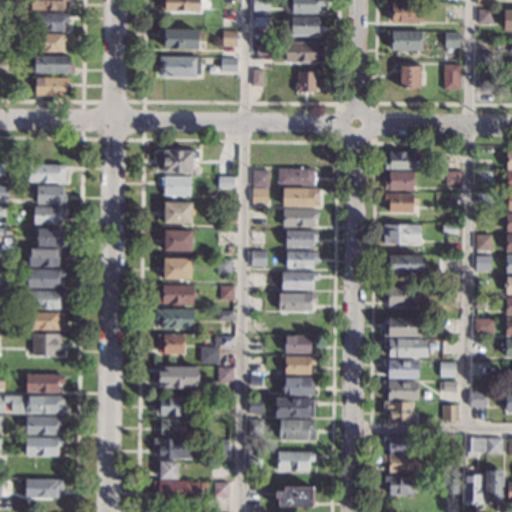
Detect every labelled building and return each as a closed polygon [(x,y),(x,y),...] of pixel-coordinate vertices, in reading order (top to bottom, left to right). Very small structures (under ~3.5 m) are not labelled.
[(67,0),(67,1),(62,1),(62,9),(28,9),(28,0),(67,0)] [(198,0),(198,11),(159,10),(159,0),(198,0)] [(268,0),(268,13),(252,13),(252,0),(268,0)] [(321,0),(321,5),(315,5),(315,13),(285,12),(285,1),(291,1),(291,0),(321,0)] [(422,22),(390,21),(391,10),(386,10),(386,3),(423,4),(422,22)] [(492,24),(476,24),(477,10),(492,10),(492,24)] [(511,30),(503,30),(503,10),(511,10),(511,30)] [(66,21),(61,21),(61,31),(29,31),(29,12),(66,13),(66,21)] [(316,17),(315,34),(290,34),(290,33),(286,33),(286,28),(290,28),(290,16),(316,17)] [(267,17),(267,25),(251,25),(251,17),(267,17)] [(197,48),(162,48),(162,38),(159,38),(159,29),(197,30),(197,48)] [(234,46),(220,46),(220,31),(234,31),(234,46)] [(420,50),(390,49),(390,39),(386,39),(386,31),(420,32),(420,50)] [(458,48),(444,47),(444,32),(459,33),(458,48)] [(66,42),(60,42),(60,51),(29,50),(29,34),(66,34),(66,42)] [(314,43),(320,43),(320,61),(315,60),(315,63),(283,63),(283,42),(314,42),(314,43)] [(270,54),(255,54),(255,43),(270,43),(270,54)] [(490,62),(477,62),(477,52),(491,52),(490,62)] [(67,64),(71,64),(71,72),(32,71),(32,55),(67,55),(67,64)] [(198,74),(193,74),(193,77),(157,76),(158,56),(198,57),(198,74)] [(234,71),(218,70),(219,57),(234,57),(234,71)] [(418,63),(418,66),(420,66),(420,88),(398,88),(399,65),(412,66),(412,63),(418,63)] [(458,89),(441,89),(442,64),(458,64),(458,89)] [(261,86),(250,85),(250,70),(261,70),(261,86)] [(314,92),(293,91),(293,83),(295,83),(295,71),(314,71),(314,92)] [(491,88),(475,88),(475,73),(491,73),(491,88)] [(66,78),(66,81),(69,82),(69,87),(67,87),(66,95),(32,94),(33,77),(66,78)] [(331,165),(302,164),(302,146),(331,147),(331,165)] [(197,157),(191,157),(191,173),(157,172),(157,151),(197,152),(197,157)] [(418,170),(383,169),(383,161),(387,161),(387,151),(419,152),(418,170)] [(490,169),(475,169),(475,159),(490,160),(490,169)] [(64,182),(27,181),(28,164),(64,165),(64,182)] [(312,186),(297,186),(297,184),(276,184),(276,169),(312,170),(312,186)] [(267,187),(251,186),(251,170),(252,170),(267,170),(267,187)] [(412,190),(383,189),(383,180),(388,180),(388,171),(413,172),(412,190)] [(459,184),(444,184),(444,172),(459,172),(459,184)] [(491,181),(476,180),(476,172),(491,172),(491,181)] [(232,177),(232,188),(217,187),(217,176),(232,177)] [(189,195),(162,195),(163,185),(160,185),(160,177),(189,177),(189,195)] [(0,199),(8,199),(8,186),(0,185),(0,199)] [(61,194),(65,194),(65,204),(35,203),(35,186),(62,187),(61,194)] [(264,202),(250,202),(250,188),(265,189),(264,202)] [(319,197),(316,197),(316,206),(282,205),(282,202),(278,202),(278,196),(281,196),(281,189),(319,189),(319,197)] [(490,202),(476,202),(476,192),(490,193),(490,202)] [(411,197),(417,197),(417,205),(412,205),(411,212),(388,212),(389,202),(382,202),(382,194),(411,195),(411,197)] [(191,209),(194,209),(194,216),(190,215),(190,222),(161,222),(161,202),(191,202),(191,209)] [(65,216),(59,216),(59,224),(32,223),(32,207),(65,207),(65,216)] [(265,219),(249,218),(250,208),(265,209),(265,219)] [(232,223),(216,223),(217,209),(232,209),(232,223)] [(317,217),(311,217),(311,226),(281,226),(281,210),(318,211),(317,217)] [(488,224),(473,224),(474,214),(488,215),(488,224)] [(419,244),(381,243),(382,224),(419,225),(419,244)] [(456,234),(441,234),(441,225),(456,226),(456,234)] [(64,247),(35,246),(36,229),(64,229),(64,247)] [(190,236),(193,236),(193,242),(190,242),(190,251),(162,250),(162,230),(190,230),(190,236)] [(316,237),(311,237),(311,248),(284,247),(284,231),(316,231),(316,237)] [(490,251),(474,250),(475,235),(490,236),(490,251)] [(63,266),(27,266),(27,249),(63,250),(63,266)] [(264,267),(249,266),(249,251),(265,252),(264,267)] [(317,264),(311,264),(311,267),(285,268),(284,252),(317,251),(317,264)] [(420,273),(383,272),(383,255),(420,256),(420,273)] [(489,278),(474,278),(474,257),(489,257),(489,278)] [(190,264),(193,264),(193,271),(190,271),(190,279),(162,279),(162,272),(159,272),(160,266),(162,266),(162,258),(190,258),(190,264)] [(454,272),(438,271),(438,258),(454,258),(454,272)] [(230,274),(215,273),(215,259),(230,259),(230,274)] [(64,280),(57,280),(57,288),(26,288),(26,270),(64,271),(64,280)] [(316,279),(311,279),(311,291),(280,290),(280,271),(316,272),(316,279)] [(511,293),(504,293),(504,285),(502,285),(502,281),(505,281),(506,277),(511,277),(511,293)] [(191,292),(195,292),(195,297),(191,297),(191,304),(156,304),(156,285),(191,285),(191,292)] [(231,300),(218,299),(219,286),(231,287),(231,300)] [(415,287),(414,305),(386,304),(386,298),(383,298),(383,287),(415,287)] [(62,302),(56,302),(56,310),(24,309),(25,292),(62,293),(62,302)] [(315,300),(310,300),(310,311),(277,310),(277,305),(275,305),(275,297),(277,297),(277,293),(315,293),(315,300)] [(511,315),(503,315),(503,297),(511,297),(511,315)] [(486,308),(472,308),(472,299),(487,299),(486,308)] [(191,330),(158,329),(158,320),(152,320),(152,310),(191,311),(191,330)] [(230,322),(214,321),(214,311),(230,312),(230,322)] [(61,323),(56,323),(55,330),(25,330),(26,313),(61,314),(61,323)] [(315,323),(308,323),(308,331),(276,332),(276,315),(315,315),(315,323)] [(491,334),(471,334),(471,319),(492,319),(491,334)] [(417,338),(381,337),(381,320),(417,321),(417,338)] [(511,337),(503,337),(503,320),(511,320),(511,337)] [(60,357),(26,356),(27,335),(60,335),(60,357)] [(181,355),(160,355),(160,346),(155,346),(155,335),(181,336),(181,355)] [(231,347),(216,347),(216,337),(231,337),(231,347)] [(313,344),(307,344),(307,353),(282,353),(282,337),(313,337),(313,344)] [(423,341),(423,358),(387,357),(387,347),(382,347),(382,339),(423,341)] [(454,355),(452,355),(451,359),(442,358),(442,355),(439,355),(440,339),(454,339),(454,355)] [(511,357),(502,357),(503,339),(511,339),(511,357)] [(215,365),(198,365),(198,348),(215,348),(215,365)] [(313,365),(307,365),(307,375),(281,374),(281,358),(313,357),(313,365)] [(415,380),(385,379),(386,371),(381,371),(381,360),(415,361),(415,380)] [(451,379),(436,379),(437,363),(452,363),(451,379)] [(157,366),(197,367),(196,389),(156,388),(157,366)] [(230,383),(215,383),(215,368),(230,368),(230,383)] [(61,385),(55,385),(55,393),(23,393),(23,375),(61,375),(61,385)] [(259,378),(259,386),(246,386),(246,378),(259,378)] [(310,395),(281,395),(281,390),(278,390),(278,384),(281,384),(281,378),(310,378),(310,395)] [(414,400),(385,400),(385,390),(380,390),(380,381),(415,382),(414,400)] [(453,392),(436,392),(436,383),(453,384),(453,392)] [(483,408),(468,407),(468,392),(484,393),(483,408)] [(511,392),(511,412),(503,412),(504,406),(500,406),(500,402),(503,402),(503,392),(511,392)] [(63,402),(65,402),(65,413),(11,413),(11,403),(3,403),(3,413),(0,413),(0,396),(63,397),(63,402)] [(311,418),(271,417),(272,397),(311,398),(311,418)] [(184,418),(152,417),(152,406),(157,406),(157,398),(184,399),(184,418)] [(263,415),(245,414),(246,398),(263,399),(263,415)] [(410,414),(415,414),(415,421),(387,421),(387,412),(380,411),(380,402),(410,403),(410,414)] [(455,421),(439,421),(439,407),(455,407),(455,421)] [(54,419),(60,419),(60,426),(55,426),(55,435),(24,435),(24,417),(54,417),(54,419)] [(261,435),(245,434),(246,420),(261,421),(261,435)] [(178,437),(158,437),(158,421),(179,421),(178,437)] [(310,441),(276,441),(276,434),(274,434),(274,428),(276,428),(276,422),(311,422),(310,441)] [(410,453),(386,452),(386,444),(381,443),(381,435),(410,435),(410,453)] [(482,453),(472,453),(472,457),(465,457),(465,453),(462,453),(462,437),(483,438),(482,453)] [(54,440),(59,440),(59,447),(55,447),(55,456),(23,456),(23,438),(54,438),(54,440)] [(189,440),(188,459),(158,458),(158,452),(150,451),(151,439),(189,440)] [(452,453),(436,453),(437,439),(438,439),(452,440),(452,453)] [(499,453),(484,453),(485,439),(499,439),(499,453)] [(226,460),(210,460),(211,442),(226,442),(226,460)] [(259,468),(244,468),(245,452),(259,452),(259,468)] [(311,462),(306,462),(306,472),(274,472),(275,452),(311,453),(311,462)] [(461,456),(460,469),(451,469),(451,455),(461,456)] [(416,472),(386,472),(386,464),(380,464),(380,456),(416,456),(416,472)] [(176,463),(176,479),(158,479),(158,462),(176,463)] [(500,499),(491,499),(492,504),(483,504),(482,471),(500,471),(500,499)] [(479,506),(471,506),(471,504),(461,504),(460,475),(478,475),(479,506)] [(410,495),(387,495),(388,486),(382,486),(382,477),(411,478),(410,495)] [(60,481),(60,491),(55,491),(54,498),(22,498),(23,480),(60,481)] [(455,494),(442,494),(443,480),(455,480),(455,494)] [(184,499),(156,498),(156,492),(151,492),(151,481),(184,482),(184,499)] [(226,498),(210,498),(211,483),(226,483),(226,498)] [(311,507),(275,506),(275,498),(272,498),(272,492),(281,492),(281,487),(311,488),(311,507)]
